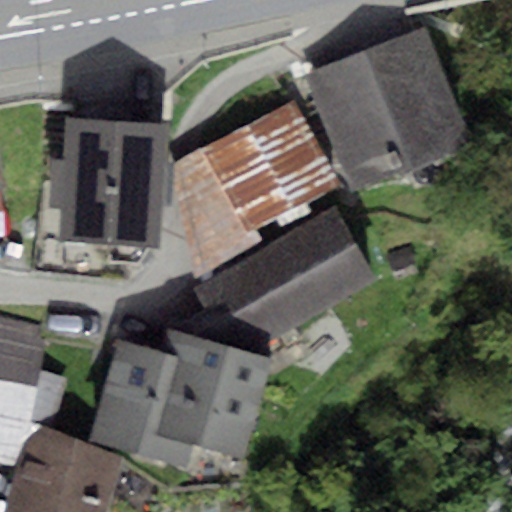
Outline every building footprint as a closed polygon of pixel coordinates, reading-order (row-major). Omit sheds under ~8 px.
[(470,139),(423,28),(307,77),(353,187),(470,139)] [(337,184),(289,104),(199,155),(170,249),(182,267),(337,184)] [(163,132),(58,120),(44,241),(149,253),(163,132)] [(236,361),(375,278),(337,213),(197,296),(236,361)] [(43,340),(0,330),(0,460),(15,464),(43,340)] [(209,366),(114,340),(84,451),(120,461),(178,477),(209,366)] [(104,511),(120,461),(84,451),(35,437),(13,511),(104,511)]
